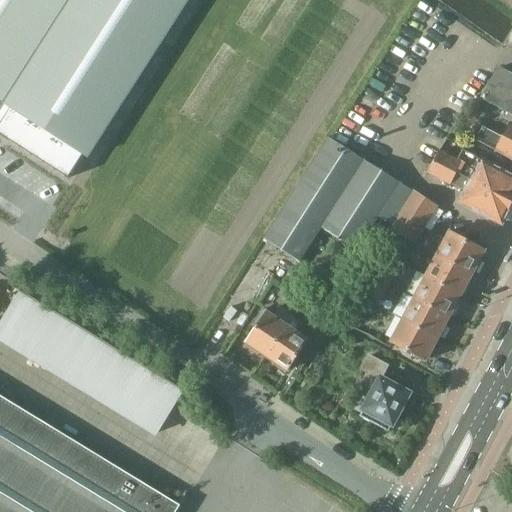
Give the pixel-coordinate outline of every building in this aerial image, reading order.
[(0,0),(0,135),(68,179),(83,156),(88,159),(189,0),(0,0)] [(511,114),(511,76),(504,72),(506,68),(500,65),(484,97),(480,95),(473,109),(483,114),(489,103),(511,114)] [(511,157),(511,128),(510,128),(504,141),(483,130),(477,140),(511,157)] [(390,228),(416,241),(437,207),(327,137),(263,239),(299,262),(321,228),(357,251),(378,217),(392,225),(390,228)] [(457,173),(511,202),(511,176),(463,150),(458,160),(441,152),(430,173),(451,184),(457,173)] [(511,202),(457,173),(451,184),(466,192),(461,202),(502,223),(511,204),(511,202)] [(438,252),(472,270),(472,271),(475,273),(481,261),(478,259),(483,250),(449,232),(445,238),(439,235),(434,237),(429,247),(431,252),(437,255),(438,252)] [(384,253),(396,259),(400,252),(389,245),(384,253)] [(460,293),(472,271),(472,270),(438,252),(437,255),(426,275),(460,293)] [(396,259),(384,253),(379,262),(390,269),(396,259)] [(414,298),(448,316),(460,293),(426,275),(414,298)] [(358,294),(369,301),(373,293),(362,286),(358,294)] [(16,292),(0,322),(0,344),(160,431),(186,383),(16,292)] [(369,301),(358,294),(352,304),(364,310),(369,301)] [(297,310),(304,299),(297,295),(290,305),(297,310)] [(403,319),(437,338),(448,316),(414,298),(403,319)] [(304,299),(297,310),(306,316),(313,306),(304,299)] [(267,355),(293,316),(280,307),(273,317),(266,312),(246,341),(267,355)] [(293,316),(267,355),(286,368),(306,339),(296,332),(302,323),(294,318),(294,317),(293,316)] [(437,338),(403,319),(392,341),(426,358),(437,338)] [(361,418),(389,432),(391,429),(394,428),(397,421),(396,419),(409,394),(381,379),(388,366),(369,356),(362,368),(369,372),(362,384),(375,391),(361,418)] [(0,511),(174,511),(178,506),(0,397),(0,511)]
